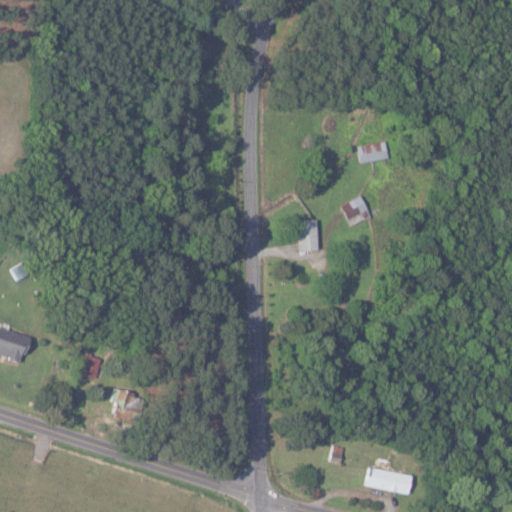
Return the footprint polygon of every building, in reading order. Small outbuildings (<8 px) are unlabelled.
[(355,146),(358,163),(385,158),(382,141),(355,146)] [(367,218),(359,197),(339,204),(347,225),(367,218)] [(313,220),(295,221),(296,251),(314,250),(313,220)] [(0,354),(18,360),(25,336),(0,328),(0,354)] [(93,377),(97,357),(82,355),(79,375),(93,377)] [(134,393),(112,388),(107,416),(129,420),(134,393)] [(363,485),(404,493),(408,474),(366,467),(363,485)]
